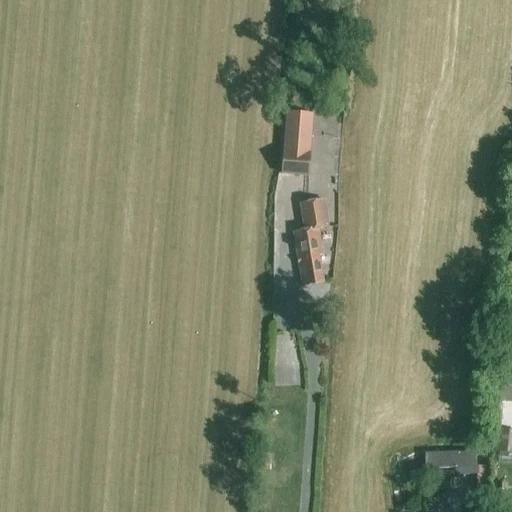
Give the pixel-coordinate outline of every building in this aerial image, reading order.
[(279,177),(307,180),(310,154),(282,151),(279,177)] [(323,285),(318,256),(322,255),(318,229),(328,228),(324,201),(298,205),(303,232),(293,234),(297,259),(302,288),(323,285)] [(511,297),(506,373),(502,372),(499,402),(511,402),(511,297)] [(304,367),(287,368),(289,388),(305,387),(304,367)] [(497,446),(511,446),(511,427),(497,427),(497,446)] [(479,457),(463,458),(464,472),(480,472),(479,457)] [(436,511),(469,511),(463,499),(436,511)]
